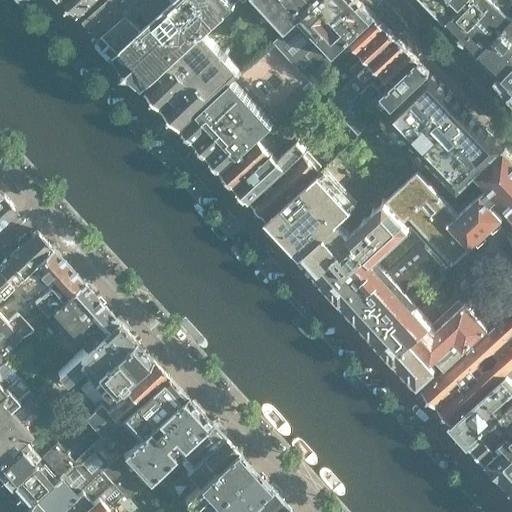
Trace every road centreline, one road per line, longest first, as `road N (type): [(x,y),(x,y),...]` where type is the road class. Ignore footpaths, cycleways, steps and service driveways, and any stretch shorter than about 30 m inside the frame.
road 1 (residential): [(504,511),(41,0)]
road 2 (residential): [(0,164),(320,511)]
road 3 (residential): [(395,0),(511,119)]
